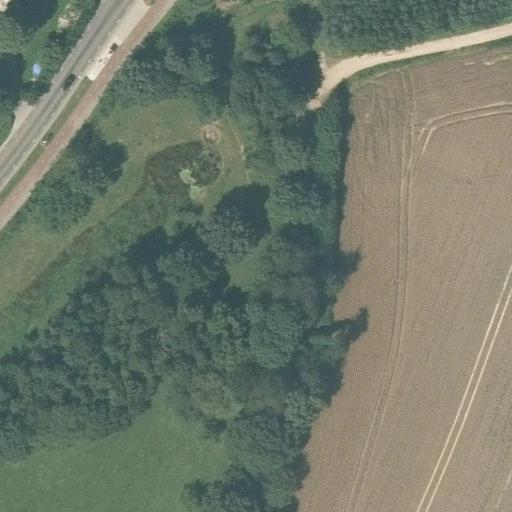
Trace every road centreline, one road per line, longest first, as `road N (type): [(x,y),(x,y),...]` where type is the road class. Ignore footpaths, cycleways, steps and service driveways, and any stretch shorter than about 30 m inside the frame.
road 1 (track): [(511,29),(359,63),(318,93),(309,115),(299,339),(250,511)]
road 2 (tertiary): [(0,167),(118,0)]
